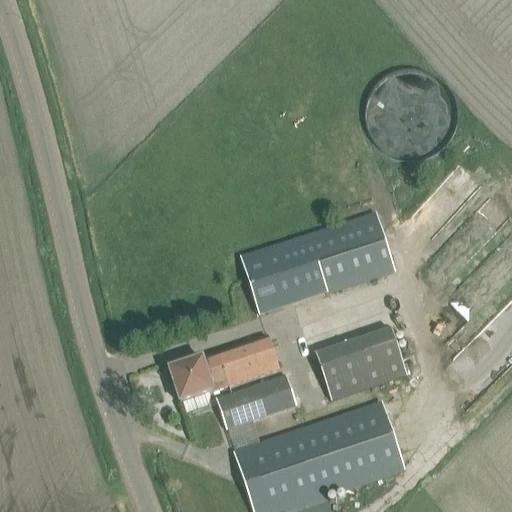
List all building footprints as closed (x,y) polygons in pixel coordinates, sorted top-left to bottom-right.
[(488,130),(488,120),(487,112),(483,103),(479,96),(473,89),(465,83),(458,80),(450,78),(440,77),(431,79),(422,82),(415,86),(407,92),(403,99),(398,108),(396,115),(396,125),(397,133),(400,142),(404,151),(411,158),(419,163),(426,167),(435,169),(445,170),(455,168),(462,165),(470,160),(476,154),(482,147),(486,138),(488,130)] [(328,231),(309,237),(328,296),(396,275),(377,215),(328,231)] [(265,251),(241,258),(242,262),(260,318),(284,310),(265,251)] [(361,317),(363,334),(385,331),(383,314),(361,317)] [(312,354),(327,403),(404,379),(388,330),(312,354)] [(276,374),(265,340),(203,361),(214,394),(276,374)] [(214,394),(203,361),(169,371),(180,405),(214,394)] [(217,402),(227,431),(298,409),(287,378),(217,402)] [(405,472),(383,406),(234,456),(253,511),(286,511),(326,499),(405,472)] [(286,511),(329,511),(326,499),(286,511)]
